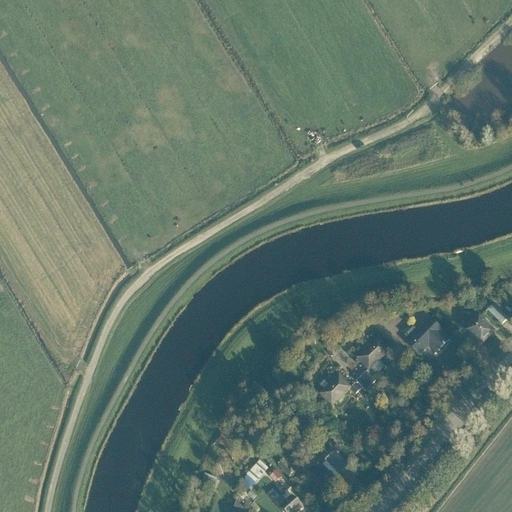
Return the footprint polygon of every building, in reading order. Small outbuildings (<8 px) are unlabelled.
[(508,318),(494,304),(487,311),(501,325),(508,318)] [(480,316),(465,331),(481,348),(496,333),(480,316)] [(430,318),(406,343),(420,357),(429,347),(437,354),(452,338),(430,318)] [(406,335),(414,328),(410,324),(402,332),(406,335)] [(356,359),(369,372),(392,351),(379,338),(356,359)] [(376,382),(367,373),(362,377),(371,387),(376,382)] [(339,376),(319,395),(332,408),(351,388),(339,376)] [(371,387),(362,377),(357,382),(366,392),(371,387)] [(318,482),(325,490),(337,479),(333,475),(337,471),(325,458),(312,469),(314,473),(313,474),(320,480),(318,482)] [(263,462),(243,481),(250,488),(270,469),(263,462)] [(203,481),(216,487),(220,478),(206,473),(203,481)] [(280,507),(284,511),(300,511),(304,508),(293,496),(280,507)] [(246,511),(238,502),(234,511),(246,511)]
